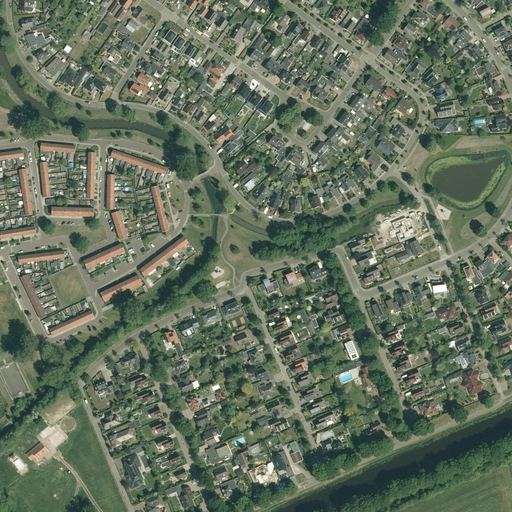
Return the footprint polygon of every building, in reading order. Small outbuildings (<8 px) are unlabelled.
[(35,4),(34,0),(28,0),(28,1),(21,1),(20,11),(28,11),(28,12),(32,12),(34,8),(29,6),(28,6),(28,4),(35,4)] [(122,9),(117,15),(122,19),(126,12),(125,12),(129,6),(131,2),(129,0),(128,0),(125,0),(121,6),(124,8),(122,9)] [(195,0),(190,0),(189,2),(190,3),(188,6),(193,9),(197,3),(195,1),(195,0)] [(201,3),(197,8),(198,8),(200,5),(202,6),(200,10),(201,11),(199,14),(204,18),(204,17),(208,11),(205,8),(206,7),(205,6),(208,0),(204,0),(202,3),(201,3)] [(254,11),(258,5),(266,11),(271,4),(264,0),(261,0),(261,1),(259,0),(255,0),(250,8),(254,11)] [(326,0),(319,0),(316,4),(319,6),(317,9),(324,14),(330,6),(327,4),(327,3),(326,0)] [(423,7),(422,9),(440,21),(443,16),(436,11),(428,6),(430,4),(424,0),(421,0),(421,1),(421,2),(421,3),(419,4),(423,7)] [(116,1),(108,12),(112,14),(119,4),(116,1)] [(489,8),(482,1),(478,4),(481,7),(479,9),(480,10),(481,12),(479,13),(482,19),(495,12),(494,9),(491,11),(489,8)] [(132,16),(140,22),(141,22),(145,25),(148,21),(143,18),(147,13),(139,7),(137,10),(136,9),(133,13),(134,14),(132,16)] [(212,23),(214,20),(216,16),(219,18),(222,13),(223,10),(220,8),(217,12),(213,10),(206,19),(208,21),(208,22),(210,23),(211,23),(212,23)] [(341,21),(342,19),(346,13),(341,9),(339,11),(336,9),(330,18),(335,22),(338,19),(341,21)] [(222,13),(219,18),(222,20),(217,27),(218,28),(219,29),(220,29),(222,31),(229,21),(224,17),(225,15),(222,13)] [(346,25),(344,28),(350,32),(356,24),(350,20),(353,16),(349,13),(342,23),(345,25),(345,24),(346,25)] [(425,23),(428,18),(422,14),(420,16),(416,13),(412,18),(415,21),(414,21),(417,24),(418,23),(420,24),(423,21),(425,23)] [(289,18),(288,17),(283,14),(277,22),(281,26),(278,30),(283,33),(288,26),(285,24),(289,18)] [(453,32),(460,25),(451,16),(444,23),(453,32)] [(367,21),(363,18),(359,25),(362,27),(367,21)] [(45,24),(36,27),(35,23),(32,23),(31,19),(21,21),(23,29),(31,27),(32,29),(33,32),(41,29),(46,27),(45,24)] [(239,26),(235,32),(243,36),(244,37),(248,31),(249,32),(251,28),(253,30),(258,23),(251,19),(248,25),(245,24),(242,28),(239,26)] [(131,20),(128,24),(135,30),(139,25),(131,20)] [(286,35),(288,37),(289,38),(292,33),(295,36),(302,27),(295,22),(291,28),(288,32),(286,35)] [(442,26),(440,24),(433,32),(436,34),(442,26)] [(417,37),(413,35),(416,30),(408,25),(406,27),(405,28),(403,31),(406,33),(405,36),(414,42),(417,37)] [(504,27),(497,30),(495,32),(498,38),(504,35),(506,38),(511,35),(510,32),(507,34),(504,27)] [(129,37),(132,33),(126,28),(123,33),(129,37)] [(366,31),(362,28),(361,28),(355,36),(363,41),(368,33),(371,30),(368,28),(366,31)] [(85,40),(85,39),(90,33),(86,30),(82,38),(85,40)] [(173,46),(175,43),(172,41),(177,35),(176,34),(174,32),(173,32),(171,31),(164,40),(173,46)] [(466,44),(472,39),(472,38),(464,31),(462,33),(461,33),(459,31),(460,31),(459,31),(454,37),(456,39),(457,39),(458,37),(460,39),(457,42),(457,43),(463,48),(464,48),(467,45),(466,44)] [(121,33),(118,32),(117,33),(118,34),(117,36),(117,38),(122,41),(119,45),(122,46),(130,52),(134,46),(128,41),(130,38),(124,34),(123,36),(120,34),(121,33)] [(242,37),(243,36),(235,32),(232,38),(239,42),(242,37)] [(299,35),(292,44),(295,46),(299,41),(304,42),(306,43),(312,34),(309,32),(304,32),(301,36),(299,35)] [(39,48),(42,46),(46,44),(43,35),(36,38),(34,34),(29,35),(28,35),(25,36),(30,48),(37,44),(39,48)] [(396,50),(399,53),(402,55),(405,50),(409,45),(406,43),(407,42),(399,36),(393,44),(398,47),(396,50)] [(181,48),(182,46),(186,41),(183,40),(184,39),(181,37),(180,38),(179,37),(175,43),(173,46),(177,49),(175,51),(180,55),(184,49),(181,48)] [(309,42),(304,49),(309,52),(313,48),(317,51),(323,42),(317,37),(312,44),(309,42)] [(503,45),(505,48),(507,51),(511,48),(511,37),(510,38),(511,41),(503,45)] [(166,55),(171,49),(162,43),(158,49),(166,55)] [(321,60),(326,63),(333,54),(330,52),(332,49),(326,44),(320,53),(324,56),(321,60)] [(271,54),(271,55),(274,57),(281,47),(278,45),(274,50),(271,54)] [(472,45),(466,50),(471,57),(473,56),(477,61),(477,62),(481,58),(482,59),(482,58),(482,57),(484,56),(481,51),(480,52),(476,47),(476,46),(474,48),(472,45)] [(186,55),(191,59),(197,50),(192,46),(189,50),(187,51),(185,49),(182,54),(185,57),(186,55)] [(118,62),(122,65),(124,62),(120,59),(121,58),(119,57),(121,54),(112,48),(108,53),(111,55),(108,59),(112,61),(116,64),(118,62)] [(44,61),(48,58),(47,57),(50,54),(48,51),(45,53),(42,49),(34,55),(38,61),(42,58),(44,61)] [(255,50),(252,55),(250,58),(255,62),(262,52),(257,49),(256,51),(255,50)] [(197,68),(202,60),(199,59),(199,57),(202,53),(197,50),(191,59),(189,62),(194,65),(194,66),(197,68)] [(402,55),(399,53),(397,56),(389,50),(384,57),(394,64),(399,57),(406,62),(408,59),(402,55)] [(158,60),(157,62),(164,66),(166,63),(163,61),(165,58),(156,52),(153,57),(158,60)] [(260,65),(264,61),(266,58),(265,57),(266,55),(262,52),(255,62),(255,63),(259,66),(260,65)] [(337,60),(341,63),(347,68),(351,62),(344,57),(341,55),(337,60)] [(70,57),(66,61),(64,64),(57,58),(46,68),(49,71),(49,72),(54,77),(59,70),(62,73),(69,63),(72,59),(70,57)] [(287,57),(281,65),(280,65),(278,67),(275,65),(270,72),(271,73),(271,74),(271,75),(273,76),(274,76),(275,76),(280,68),(282,70),(288,62),(290,60),(287,57)] [(270,72),(275,65),(272,63),(273,60),(271,59),(264,68),(270,72)] [(417,59),(410,69),(407,73),(411,76),(412,75),(413,76),(412,77),(416,80),(418,77),(421,73),(422,73),(425,70),(419,65),(421,62),(417,59)] [(112,80),(117,72),(110,68),(112,65),(106,61),(102,67),(105,70),(103,73),(112,80)] [(210,79),(220,66),(218,65),(218,64),(217,63),(216,63),(215,63),(214,65),(209,62),(204,68),(200,65),(197,70),(205,76),(207,72),(212,75),(210,79)] [(288,62),(282,70),(284,71),(279,79),(284,82),(290,75),(288,73),(286,72),(288,69),(287,69),(290,64),(288,62)] [(484,65),(482,62),(474,67),(479,76),(485,73),(487,76),(486,77),(494,72),(488,63),(489,63),(484,65)] [(344,73),(348,68),(347,68),(341,63),(337,68),(344,73)] [(144,69),(144,70),(153,76),(156,72),(161,76),(164,71),(152,64),(151,66),(148,64),(148,65),(147,64),(144,69)] [(327,76),(335,82),(337,84),(341,79),(334,73),(333,72),(334,70),(325,64),(323,68),(330,73),(327,76)] [(76,88),(80,83),(85,75),(88,70),(84,66),(78,75),(77,74),(77,73),(74,71),(73,71),(70,69),(61,81),(65,84),(65,83),(72,87),(73,86),(76,88)] [(208,84),(202,92),(202,93),(200,96),(205,99),(207,96),(221,77),(219,76),(224,69),(223,69),(224,68),(222,67),(221,67),(220,66),(210,79),(211,79),(208,84)] [(424,82),(425,83),(425,84),(425,85),(426,85),(426,86),(427,86),(428,86),(429,87),(432,84),(432,85),(437,80),(436,80),(437,80),(436,81),(434,78),(434,77),(433,76),(436,74),(432,69),(423,77),(425,80),(424,82)] [(302,72),(299,70),(296,75),(296,74),(294,77),(290,75),(284,82),(290,86),(295,79),(297,80),(300,76),(302,72)] [(148,78),(145,76),(142,74),(138,80),(147,86),(150,82),(154,85),(156,81),(150,76),(148,78)] [(316,98),(316,97),(317,98),(323,91),(320,89),(322,86),(320,84),(325,78),(322,76),(317,83),(319,84),(312,94),(313,95),(312,96),(315,99),(316,98)] [(90,77),(86,82),(83,87),(92,93),(95,87),(104,93),(108,86),(96,78),(94,80),(90,77)] [(377,90),(380,85),(381,84),(378,81),(377,82),(375,80),(375,79),(371,77),(366,84),(374,90),(371,95),(375,98),(380,92),(377,90)] [(236,78),(235,79),(231,84),(228,82),(226,85),(227,85),(222,92),(225,94),(230,88),(232,90),(234,87),(237,89),(242,82),(236,78)] [(296,87),(301,90),(306,83),(301,79),(296,87)] [(496,92),(500,90),(500,89),(499,87),(498,87),(496,82),(493,83),(492,79),(486,82),(489,88),(491,87),(493,92),(492,92),(493,94),(494,94),(496,94),(496,93),(496,92)] [(306,83),(301,90),(306,94),(308,91),(310,88),(313,83),(311,82),(309,85),(306,83)] [(145,95),(148,90),(141,85),(139,87),(134,84),(130,91),(137,95),(140,92),(145,95)] [(162,90),(164,92),(159,99),(166,103),(173,94),(166,89),(168,86),(166,84),(162,90)] [(239,91),(235,96),(238,98),(240,95),(245,99),(251,90),(249,88),(246,85),(241,93),(239,91)] [(443,100),(444,99),(444,98),(447,96),(444,90),(443,90),(441,86),(435,88),(435,89),(437,91),(436,91),(437,92),(437,91),(438,93),(435,95),(438,101),(441,100),(442,100),(443,100)] [(380,92),(375,98),(380,102),(384,96),(391,101),(396,95),(387,88),(383,94),(380,92)] [(179,90),(174,96),(177,98),(173,105),(180,109),(185,102),(180,98),(183,93),(179,90)] [(323,91),(317,98),(323,102),(328,94),(323,91)] [(250,97),(247,102),(255,107),(262,98),(261,97),(262,96),(259,95),(259,96),(256,94),(255,95),(253,98),(250,97)] [(360,107),(363,104),(367,106),(368,104),(373,107),(374,106),(375,105),(362,95),(360,98),(357,96),(356,97),(355,96),(352,100),(354,101),(353,101),(360,107)] [(191,116),(196,109),(198,105),(199,105),(201,107),(205,100),(203,98),(198,105),(196,103),(194,106),(190,104),(184,112),(191,116)] [(498,98),(494,99),(488,100),(489,106),(493,105),(495,111),(499,110),(499,109),(504,108),(504,105),(504,104),(503,100),(499,101),(498,98)] [(411,108),(410,107),(404,103),(406,101),(403,99),(396,108),(404,114),(407,111),(408,112),(411,108)] [(267,100),(264,105),(263,107),(260,105),(257,110),(265,116),(269,111),(270,112),(272,109),(271,109),(273,106),(270,104),(271,103),(267,100)] [(362,112),(359,109),(360,107),(353,101),(353,102),(351,101),(349,105),(350,106),(349,106),(357,112),(358,113),(356,116),(363,121),(365,118),(360,114),(362,112)] [(452,102),(443,104),(440,105),(441,108),(437,109),(439,117),(439,116),(442,116),(442,117),(451,114),(450,109),(453,108),(452,102)] [(205,109),(201,107),(198,112),(200,113),(196,120),(202,124),(207,116),(202,113),(205,109)] [(341,116),(352,125),(354,121),(353,120),(355,118),(352,115),(351,116),(345,112),(345,113),(344,112),(341,116)] [(236,121),(244,127),(249,120),(241,114),(236,121)] [(506,117),(505,118),(505,114),(492,116),(493,120),(495,119),(496,125),(491,126),(492,133),(502,131),(502,128),(506,128),(505,124),(507,124),(506,117)] [(216,118),(214,115),(209,120),(212,123),(206,128),(211,134),(218,127),(213,121),(216,118)] [(256,115),(252,119),(259,126),(263,121),(256,115)] [(338,122),(345,127),(349,129),(352,125),(341,116),(338,121),(339,122),(338,122)] [(398,125),(400,122),(394,118),(390,123),(395,126),(391,133),(398,138),(402,133),(405,130),(398,125)] [(453,120),(452,119),(436,121),(437,124),(436,124),(437,127),(441,127),(441,130),(442,130),(442,132),(445,132),(446,132),(449,132),(450,131),(456,131),(456,127),(458,127),(457,121),(457,122),(451,122),(450,119),(452,119),(452,120),(453,120)] [(229,136),(231,138),(234,135),(227,127),(214,138),(216,139),(215,140),(217,143),(219,143),(224,139),(225,139),(228,136),(229,136)] [(334,128),(333,128),(332,128),(331,129),(331,131),(330,132),(340,141),(343,138),(347,142),(350,139),(343,133),(341,135),(334,128)] [(234,135),(231,138),(227,141),(229,143),(223,149),(228,155),(240,144),(237,140),(244,134),(241,130),(235,135),(234,135)] [(347,158),(339,151),(342,148),(337,145),(340,141),(330,132),(329,133),(327,133),(326,134),(326,136),(327,136),(334,143),(332,146),(337,151),(337,152),(345,159),(347,158)] [(270,146),(274,148),(279,140),(279,139),(275,136),(274,137),(268,144),(268,143),(265,140),(261,144),(259,141),(257,143),(261,148),(265,145),(269,147),(270,146)] [(389,147),(391,144),(381,136),(379,140),(381,141),(377,147),(388,155),(393,149),(389,147)] [(280,139),(279,141),(279,140),(274,148),(277,150),(276,151),(276,153),(279,155),(276,159),(279,161),(279,160),(284,155),(280,152),(279,151),(284,144),(283,144),(284,143),(280,139)] [(316,147),(323,153),(328,148),(321,142),(316,147)] [(323,153),(316,147),(312,151),(319,158),(323,153)] [(289,160),(292,163),(299,154),(297,153),(297,152),(295,150),(294,150),(293,151),(288,158),(286,157),(285,159),(288,162),(289,160)] [(377,155),(371,151),(368,155),(370,157),(367,161),(373,165),(371,168),(375,171),(381,163),(378,161),(380,158),(377,155)] [(299,154),(292,163),(295,165),(294,167),(297,169),(295,172),(301,176),(305,171),(299,166),(299,167),(298,166),(304,159),(303,158),(304,158),(304,157),(301,155),(300,155),(299,154)] [(249,172),(256,166),(252,161),(247,165),(243,161),(234,169),(239,175),(247,169),(249,172)] [(149,170),(149,171),(151,172),(151,170),(154,171),(157,165),(151,163),(149,170)] [(362,181),(369,176),(361,166),(354,172),(362,181)] [(247,189),(248,189),(249,191),(255,185),(251,180),(255,176),(252,173),(244,180),(243,178),(242,180),(243,181),(241,182),(244,186),(245,186),(247,188),(247,189)] [(353,188),(356,186),(351,179),(350,180),(347,175),(340,179),(343,185),(341,186),(345,192),(351,187),(353,188)] [(327,184),(328,186),(324,188),(328,193),(325,195),(328,200),(336,196),(337,198),(340,196),(336,189),(335,189),(331,181),(327,184)] [(263,185),(259,191),(257,190),(253,193),(254,195),(255,196),(254,198),(261,202),(265,196),(268,198),(271,193),(265,188),(266,188),(263,185)] [(313,208),(321,205),(318,198),(322,196),(319,189),(316,190),(318,196),(309,199),(313,208)] [(284,201),(287,193),(281,191),(279,197),(273,194),(269,206),(277,209),(281,200),(284,201)] [(303,203),(303,196),(296,196),(296,202),(291,202),(291,211),(300,211),(300,203),(303,203)] [(60,216),(65,216),(66,208),(52,207),(52,215),(58,216),(58,214),(60,214),(60,216)] [(74,216),(79,216),(80,208),(66,208),(65,216),(72,216),(72,214),(74,214),(74,216)] [(94,209),(80,208),(79,216),(86,217),(86,215),(88,215),(88,217),(93,217),(94,209)] [(114,221),(116,227),(124,225),(120,211),(112,214),(113,219),(115,219),(116,221),(114,221)] [(405,220),(394,224),(395,225),(396,229),(400,227),(403,234),(399,236),(401,240),(411,236),(410,234),(414,233),(412,229),(413,229),(413,228),(411,225),(411,224),(411,225),(409,221),(405,222),(405,221),(405,220)] [(128,238),(124,225),(116,227),(117,232),(119,232),(120,234),(118,234),(120,240),(128,238)] [(511,235),(510,238),(507,236),(503,242),(509,247),(511,245),(511,244),(511,235)] [(174,245),(173,245),(178,252),(189,243),(184,237),(183,237),(179,240),(181,243),(179,244),(178,242),(174,245)] [(365,242),(363,237),(357,239),(358,242),(350,246),(349,246),(351,251),(352,250),(353,254),(354,254),(353,253),(362,249),(360,245),(361,244),(365,242)] [(375,239),(371,240),(375,249),(383,246),(382,241),(377,243),(375,239)] [(407,245),(404,246),(406,252),(420,247),(417,241),(414,242),(413,239),(405,242),(407,245)] [(116,247),(109,250),(112,257),(125,252),(122,244),(121,244),(118,246),(119,249),(117,249),(116,247)] [(162,253),(162,254),(167,260),(178,252),(173,245),(172,246),(168,249),(170,251),(168,252),(166,250),(162,253)] [(420,247),(406,252),(407,252),(409,258),(422,252),(420,247)] [(102,253),(96,256),(100,263),(112,257),(109,250),(103,252),(105,255),(103,256),(102,253)] [(489,264),(489,265),(494,270),(499,265),(496,262),(499,259),(491,251),(486,257),(491,261),(491,262),(489,264)] [(371,252),(362,255),(364,258),(358,261),(357,262),(359,264),(361,269),(360,267),(369,263),(368,260),(373,258),(371,252)] [(407,252),(396,256),(398,262),(409,258),(407,252)] [(151,261),(150,262),(155,269),(162,264),(163,263),(167,260),(162,254),(161,254),(157,257),(159,260),(157,261),(155,258),(151,261)] [(89,259),(83,261),(87,269),(100,263),(96,256),(91,258),(92,261),(90,262),(89,259)] [(489,265),(485,267),(481,260),(482,260),(481,260),(480,261),(479,261),(478,261),(477,262),(476,263),(475,264),(479,270),(478,271),(481,275),(485,272),(487,274),(489,273),(490,274),(494,271),(494,270),(489,265)] [(140,270),(139,270),(144,277),(148,274),(155,269),(150,262),(146,266),(148,268),(146,269),(144,267),(140,270)] [(313,269),(309,271),(313,280),(327,274),(325,268),(320,270),(318,266),(313,268),(313,269)] [(479,280),(478,279),(476,273),(473,274),(470,266),(468,267),(468,266),(465,267),(465,268),(463,269),(468,279),(472,278),(473,281),(475,280),(477,285),(481,283),(480,280),(479,280)] [(370,283),(370,282),(375,280),(374,277),(380,274),(377,268),(368,272),(369,275),(363,278),(366,285),(370,283)] [(499,279),(502,282),(503,281),(506,283),(505,284),(506,284),(508,285),(508,284),(510,286),(511,284),(511,272),(508,275),(505,272),(499,279)] [(284,280),(286,286),(293,283),(293,285),(297,283),(304,280),(301,273),(295,275),(294,273),(286,276),(287,279),(284,280)] [(26,275),(20,278),(23,283),(30,280),(29,278),(29,277),(28,278),(26,275)] [(126,281),(126,282),(129,289),(133,287),(141,283),(142,283),(138,276),(133,278),(134,281),(132,282),(131,279),(126,281)] [(270,284),(269,282),(268,278),(263,280),(265,283),(258,286),(258,287),(261,285),(264,291),(267,289),(269,295),(277,291),(276,289),(279,288),(276,281),(270,284)] [(23,283),(25,288),(31,285),(30,282),(31,282),(30,281),(30,280),(23,283)] [(438,282),(434,281),(434,282),(432,281),(432,284),(428,283),(431,292),(433,292),(433,293),(434,297),(439,295),(440,294),(439,292),(440,292),(444,293),(444,292),(446,292),(446,285),(444,285),(444,283),(446,283),(439,282),(438,282)] [(114,287),(113,288),(116,295),(129,289),(126,282),(125,282),(120,284),(121,287),(120,288),(118,285),(114,287)] [(31,285),(25,288),(28,293),(35,290),(34,289),(34,288),(33,288),(31,285)] [(414,289),(418,298),(425,295),(425,294),(429,293),(427,287),(424,288),(424,289),(423,289),(422,286),(421,287),(420,286),(418,287),(418,288),(414,289)] [(478,290),(479,293),(476,295),(476,297),(477,297),(478,300),(479,300),(480,304),(488,301),(487,298),(488,297),(487,295),(486,295),(485,292),(486,291),(484,287),(478,290)] [(101,293),(100,294),(104,301),(112,297),(116,295),(113,288),(112,288),(108,290),(109,293),(107,294),(106,291),(101,293)] [(28,293),(30,299),(36,296),(35,293),(36,292),(35,291),(35,290),(28,293)] [(323,304),(325,309),(337,304),(335,301),(334,300),(335,300),(335,299),(337,298),(335,292),(324,296),(327,302),(323,304)] [(409,293),(406,294),(405,292),(398,295),(403,305),(410,302),(409,301),(412,300),(409,293)] [(36,296),(30,299),(33,304),(39,301),(40,300),(39,299),(39,298),(38,299),(36,296)] [(397,302),(394,303),(392,299),(391,298),(389,301),(386,302),(390,311),(394,309),(395,313),(401,311),(397,302)] [(33,304),(35,309),(41,306),(39,301),(33,304)] [(241,310),(240,308),(241,308),(240,308),(238,302),(237,302),(226,307),(226,306),(226,307),(222,309),(226,316),(229,315),(241,310)] [(372,306),(377,318),(381,316),(383,321),(388,319),(384,309),(381,310),(378,303),(372,306)] [(494,303),(489,306),(484,308),(486,311),(482,312),(484,319),(495,315),(493,311),(497,309),(494,303)] [(278,311),(277,309),(281,308),(279,305),(272,308),(274,311),(268,313),(270,319),(280,316),(279,315),(280,315),(281,314),(281,313),(281,312),(280,311),(279,311),(278,311)] [(457,316),(454,309),(456,308),(454,305),(442,309),(443,310),(437,312),(440,319),(444,318),(445,320),(447,320),(448,320),(450,319),(451,319),(452,320),(454,319),(454,318),(454,317),(457,316)] [(43,309),(41,306),(35,309),(38,314),(45,311),(44,310),(44,309),(43,309)] [(323,314),(326,321),(333,318),(335,323),(345,318),(344,317),(345,316),(344,314),(343,314),(342,311),(338,313),(336,309),(323,314)] [(214,311),(214,313),(212,314),(211,312),(202,316),(206,325),(218,320),(221,319),(217,310),(215,311),(214,311)] [(40,319),(46,316),(45,313),(46,313),(45,312),(45,311),(38,314),(40,319)] [(89,319),(94,317),(91,311),(86,313),(89,319)] [(89,319),(86,313),(81,315),(84,322),(89,319)] [(84,322),(81,315),(76,318),(79,324),(84,322)] [(276,322),(277,325),(273,326),(276,333),(285,329),(288,327),(287,324),(290,323),(288,317),(285,318),(276,322)] [(79,324),(76,318),(70,320),(73,326),(79,324)] [(199,326),(196,319),(191,322),(190,322),(188,323),(187,323),(184,325),(183,325),(180,326),(180,327),(184,337),(195,332),(194,328),(199,326)] [(73,326),(70,320),(65,323),(68,329),(73,326)] [(503,320),(497,323),(493,324),(494,328),(491,329),(494,336),(504,332),(502,328),(506,327),(503,320)] [(68,329),(65,323),(60,325),(63,331),(68,329)] [(457,323),(453,324),(448,326),(450,332),(452,336),(456,335),(456,334),(465,330),(462,324),(458,326),(457,323)] [(58,334),(63,331),(60,325),(55,328),(58,334)] [(338,335),(340,340),(349,337),(348,334),(351,332),(348,325),(333,331),(335,336),(338,335)] [(376,327),(379,335),(384,332),(381,325),(376,327)] [(55,328),(54,326),(53,327),(52,327),(53,328),(49,330),(52,335),(52,336),(58,334),(55,328)] [(396,339),(396,338),(395,335),(398,333),(396,328),(387,331),(388,334),(384,336),(387,342),(392,340),(392,341),(393,341),(393,342),(394,342),(395,342),(395,341),(396,340),(396,339)] [(170,331),(164,334),(165,337),(166,339),(168,343),(171,342),(172,345),(175,344),(180,357),(186,355),(185,355),(186,355),(185,352),(183,353),(179,343),(176,337),(175,333),(174,332),(174,333),(171,334),(170,331)] [(291,332),(284,335),(279,336),(280,339),(279,340),(281,346),(291,342),(289,339),(293,337),(291,332)] [(239,346),(245,343),(246,347),(250,345),(248,342),(249,342),(245,334),(236,338),(239,346)] [(462,341),(461,338),(454,341),(457,348),(458,348),(459,351),(461,350),(463,351),(464,349),(468,347),(468,348),(468,347),(467,345),(470,344),(471,344),(468,338),(465,340),(464,341),(463,340),(462,341)] [(511,343),(510,338),(503,341),(499,342),(501,346),(498,347),(501,354),(510,350),(508,346),(511,344),(511,343)] [(352,341),(344,344),(351,361),(359,358),(352,341)] [(393,346),(394,349),(391,351),(393,357),(402,353),(401,350),(406,348),(403,342),(393,346)] [(295,353),(299,351),(296,346),(287,349),(289,352),(285,354),(287,360),(297,356),(295,353)] [(243,353),(245,359),(250,357),(251,360),(249,361),(249,362),(250,364),(251,365),(253,364),(253,365),(262,361),(258,350),(250,353),(249,350),(243,353)] [(466,366),(468,365),(477,361),(474,353),(471,355),(469,351),(455,357),(457,362),(460,361),(462,365),(465,364),(466,366)] [(127,359),(121,361),(124,367),(129,365),(134,363),(137,370),(142,368),(139,361),(136,354),(133,355),(132,354),(132,355),(130,356),(130,355),(129,355),(130,356),(126,358),(127,359)] [(398,372),(402,370),(404,369),(404,370),(409,369),(409,368),(409,367),(408,365),(407,364),(410,363),(407,357),(398,361),(400,364),(396,365),(398,372)] [(183,359),(179,361),(179,362),(175,364),(174,364),(178,373),(188,369),(186,366),(187,366),(185,362),(185,363),(183,359)] [(296,366),(291,368),(294,374),(298,372),(299,375),(305,373),(302,366),(305,365),(303,359),(296,362),(294,363),(296,366)] [(352,369),(363,365),(362,361),(351,365),(352,369)] [(511,361),(503,365),(503,366),(509,363),(511,370),(511,361)] [(348,371),(347,367),(332,373),(334,377),(348,371)] [(365,387),(370,385),(371,385),(368,377),(371,376),(368,367),(362,370),(364,375),(360,376),(365,387)] [(255,371),(257,376),(256,376),(258,380),(261,378),(262,381),(269,378),(267,372),(265,373),(262,368),(255,371)] [(407,374),(408,377),(404,379),(407,385),(416,381),(415,378),(420,376),(417,370),(407,374)] [(472,371),(463,375),(465,380),(466,380),(470,389),(469,389),(471,394),(481,390),(479,388),(480,387),(481,384),(478,383),(478,384),(477,382),(476,382),(475,380),(476,379),(475,378),(476,377),(477,374),(474,373),(473,374),(472,371)] [(299,385),(300,387),(309,384),(308,380),(310,379),(308,373),(300,377),(302,379),(298,381),(297,383),(299,385)] [(138,387),(143,385),(144,386),(145,386),(146,386),(147,386),(147,385),(147,384),(148,384),(147,383),(148,383),(146,376),(142,378),(140,375),(129,380),(132,385),(136,383),(138,387)] [(182,378),(183,382),(184,382),(184,384),(180,385),(183,392),(190,389),(190,390),(194,388),(193,387),(191,381),(190,381),(189,380),(192,378),(191,375),(188,376),(187,376),(182,378)] [(109,394),(116,390),(113,383),(107,385),(106,382),(106,381),(105,381),(95,386),(96,390),(96,391),(97,394),(98,393),(98,394),(99,394),(100,395),(103,393),(103,392),(107,390),(109,394)] [(272,397),(270,393),(275,391),(272,385),(266,387),(265,384),(259,387),(260,390),(263,396),(264,396),(266,400),(272,397)] [(424,384),(417,387),(418,389),(418,390),(412,392),(415,398),(424,394),(421,388),(425,387),(424,384)] [(305,398),(306,401),(315,397),(314,394),(317,392),(315,387),(306,390),(307,393),(303,395),(304,395),(303,397),(305,398)] [(147,391),(145,392),(138,394),(140,400),(139,400),(141,403),(141,404),(142,404),(144,404),(146,403),(146,402),(150,400),(150,401),(151,402),(152,402),(153,401),(154,401),(154,400),(154,399),(155,398),(154,396),(155,395),(153,392),(152,392),(148,394),(147,391)] [(189,403),(189,404),(190,405),(189,405),(189,406),(190,405),(191,409),(193,412),(201,408),(204,407),(210,405),(208,400),(202,403),(203,404),(200,406),(200,405),(199,403),(198,404),(197,400),(198,400),(196,395),(187,399),(188,402),(188,403),(189,403)] [(308,411),(311,412),(312,415),(321,411),(321,410),(324,409),(325,408),(322,400),(312,404),(313,407),(309,409),(308,411)] [(267,406),(270,413),(272,413),(274,418),(280,415),(279,413),(279,412),(278,412),(278,410),(281,409),(278,401),(267,406)] [(432,402),(429,403),(428,401),(419,405),(419,406),(420,408),(421,410),(422,410),(423,411),(424,411),(425,415),(429,414),(430,416),(437,413),(434,406),(433,407),(431,403),(432,402)] [(152,418),(156,416),(156,417),(157,417),(158,417),(159,417),(160,417),(160,416),(160,415),(160,414),(161,414),(159,407),(153,410),(151,407),(144,410),(147,416),(151,414),(152,418)] [(206,410),(198,414),(196,415),(197,418),(195,419),(198,426),(202,425),(202,426),(203,426),(205,425),(206,424),(205,423),(208,422),(207,419),(208,418),(207,416),(208,415),(206,410)] [(106,429),(106,428),(109,427),(109,428),(114,426),(114,425),(119,423),(116,416),(113,417),(111,412),(105,415),(107,418),(106,420),(103,421),(106,429)] [(333,413),(326,416),(318,419),(319,422),(315,424),(314,425),(317,427),(318,430),(327,426),(326,422),(335,418),(333,413)] [(270,422),(272,428),(276,427),(278,431),(288,426),(285,419),(280,422),(278,419),(270,422)] [(137,427),(134,421),(128,424),(131,430),(137,427)] [(158,433),(162,431),(163,432),(164,433),(165,433),(166,432),(167,432),(167,431),(167,430),(168,429),(165,423),(161,425),(160,422),(151,425),(153,431),(157,429),(158,433)] [(371,425),(372,427),(372,429),(365,432),(368,439),(373,437),(374,436),(375,437),(379,435),(377,430),(381,428),(379,422),(371,425)] [(324,439),(325,440),(347,431),(345,425),(322,433),(317,435),(320,444),(321,444),(320,440),(324,439)] [(46,429),(40,434),(45,440),(57,429),(54,426),(47,431),(46,429)] [(217,434),(219,433),(217,429),(215,430),(215,429),(204,434),(205,437),(203,437),(206,444),(207,443),(208,446),(216,443),(215,440),(213,436),(217,435),(217,434)] [(47,440),(54,448),(65,439),(58,430),(47,440)] [(132,436),(129,430),(117,435),(117,434),(116,434),(116,435),(115,436),(114,435),(109,437),(114,448),(115,447),(116,448),(118,449),(120,448),(121,446),(120,445),(121,444),(120,441),(132,436)] [(165,449),(169,447),(169,448),(170,448),(171,448),(172,448),(173,448),(173,447),(173,446),(173,445),(174,445),(172,438),(168,440),(166,437),(156,441),(159,447),(164,445),(165,449)] [(327,449),(329,452),(331,451),(332,454),(337,452),(337,453),(340,451),(344,449),(341,442),(333,445),(331,440),(322,444),(325,450),(327,449)] [(27,455),(28,456),(31,460),(35,457),(38,461),(49,452),(41,443),(27,455)] [(261,444),(250,447),(253,456),(263,453),(261,444)] [(125,454),(126,456),(136,452),(137,454),(147,450),(145,445),(125,454)] [(218,445),(209,449),(210,449),(211,451),(211,452),(208,454),(208,455),(207,455),(209,458),(208,458),(210,462),(211,462),(212,465),(225,459),(223,455),(225,454),(227,455),(231,453),(227,445),(220,449),(218,445)] [(303,460),(298,449),(293,452),(290,445),(284,447),(290,459),(291,458),(294,464),(303,460)] [(246,454),(249,452),(248,450),(244,451),(245,452),(238,456),(243,466),(242,466),(243,466),(250,463),(246,454)] [(284,451),(279,453),(281,456),(274,458),(274,459),(279,471),(286,468),(285,466),(283,461),(288,459),(284,451)] [(172,464),(175,462),(176,463),(177,464),(178,464),(179,463),(180,463),(180,462),(180,461),(181,460),(178,454),(169,458),(168,455),(156,460),(157,462),(161,460),(163,464),(164,464),(168,467),(173,465),(172,464)] [(125,476),(129,485),(133,483),(135,487),(139,486),(138,484),(143,482),(137,467),(140,466),(136,455),(124,460),(124,459),(123,459),(130,475),(128,476),(128,475),(125,476)] [(231,461),(234,467),(239,465),(237,459),(231,461)] [(228,476),(224,467),(219,469),(220,471),(215,473),(218,481),(222,480),(221,478),(228,476)] [(251,473),(255,482),(259,480),(261,483),(268,479),(270,480),(272,479),(273,477),(272,475),(267,473),(268,469),(266,469),(266,468),(263,467),(260,469),(259,471),(260,472),(257,473),(256,471),(251,473)] [(178,480),(182,478),(182,479),(183,479),(184,479),(185,479),(186,478),(186,477),(186,476),(187,476),(184,469),(179,472),(177,469),(170,472),(173,478),(176,476),(178,480)] [(244,475),(242,469),(236,472),(238,478),(244,475)] [(235,479),(222,484),(224,488),(221,489),(225,498),(232,495),(230,490),(232,489),(232,488),(232,487),(236,485),(234,480),(236,479),(235,479)] [(192,499),(194,499),(192,493),(191,493),(190,491),(191,491),(190,490),(189,488),(189,487),(181,490),(179,485),(175,487),(180,498),(184,509),(188,507),(189,507),(191,506),(194,505),(192,499)] [(153,506),(148,508),(149,511),(160,511),(157,504),(161,503),(159,496),(151,500),(153,506)]
